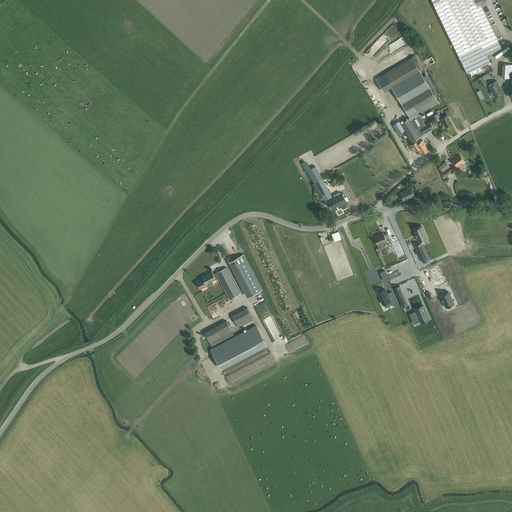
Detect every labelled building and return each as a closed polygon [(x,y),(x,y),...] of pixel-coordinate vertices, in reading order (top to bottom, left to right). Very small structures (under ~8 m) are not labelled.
[(431,0),(467,73),(490,62),(487,54),(501,47),(501,46),(480,4),(484,2),(482,0),(431,0)] [(372,43),(376,48),(397,33),(394,28),(372,43)] [(368,65),(379,61),(377,54),(366,58),(368,65)] [(419,114),(439,103),(420,70),(412,57),(385,73),(392,86),(391,87),(410,118),(411,119),(419,114)] [(359,73),(362,71),(358,63),(352,66),(353,68),(356,67),(358,70),(356,72),(357,74),(359,73)] [(511,64),(503,64),(502,77),(511,77),(511,64)] [(482,76),(478,79),(482,86),(486,83),(482,76)] [(497,81),(488,86),(491,91),(490,92),(490,93),(492,96),(493,97),(494,96),(494,97),(503,92),(497,81)] [(447,115),(441,118),(446,127),(452,124),(448,116),(451,115),(448,109),(445,111),(447,115)] [(404,130),(411,142),(421,136),(421,135),(424,133),(425,133),(428,131),(424,125),(425,125),(419,114),(411,119),(410,118),(400,123),(400,124),(404,130)] [(398,134),(404,130),(400,124),(400,123),(399,121),(393,125),(398,134)] [(413,151),(418,148),(421,154),(429,149),(427,146),(428,146),(426,142),(425,143),(423,140),(419,143),(418,141),(410,146),(413,151)] [(460,163),(464,160),(459,154),(452,160),(457,167),(461,164),(460,163)] [(446,175),(452,170),(445,162),(439,166),(446,175)] [(314,172),(310,175),(314,183),(315,182),(325,200),(327,199),(328,201),(333,198),(322,179),(319,180),(314,172)] [(411,187),(400,193),(404,201),(415,196),(411,187)] [(340,204),(341,205),(347,202),(342,193),(340,194),(339,193),(333,196),(335,197),(336,197),(340,204)] [(340,204),(336,197),(335,197),(333,198),(328,201),(325,203),(327,207),(330,205),(332,209),(340,204)] [(422,226),(414,230),(419,241),(427,238),(422,226)] [(379,247),(391,242),(387,233),(384,235),(383,233),(374,237),(378,248),(379,247)] [(403,252),(400,246),(398,241),(392,243),(397,254),(403,252)] [(422,243),(415,246),(423,262),(429,259),(422,243)] [(229,262),(233,269),(247,262),(244,254),(229,262)] [(216,274),(214,275),(212,271),(201,277),(202,278),(197,281),(201,289),(207,286),(206,285),(216,279),(216,278),(218,277),(230,299),(240,294),(226,267),(216,273),(216,274)] [(437,285),(445,282),(438,267),(430,270),(437,285)] [(256,286),(249,271),(240,275),(246,290),(256,286)] [(400,286),(394,288),(396,292),(400,302),(402,306),(408,304),(406,300),(402,290),(400,286)] [(385,290),(378,293),(383,304),(390,301),(391,305),(396,302),(392,292),(387,294),(385,290)] [(442,299),(443,301),(445,306),(450,304),(450,305),(451,304),(454,303),(449,292),(440,295),(442,299)] [(415,311),(409,313),(410,316),(410,315),(412,320),(418,317),(420,322),(424,320),(424,321),(425,320),(429,318),(423,305),(415,309),(415,311)] [(214,317),(220,314),(216,308),(211,311),(214,317)] [(232,331),(227,321),(219,325),(225,335),(232,331)] [(211,350),(221,368),(266,344),(257,326),(211,350)] [(211,382),(216,390),(223,386),(219,378),(211,382)]
